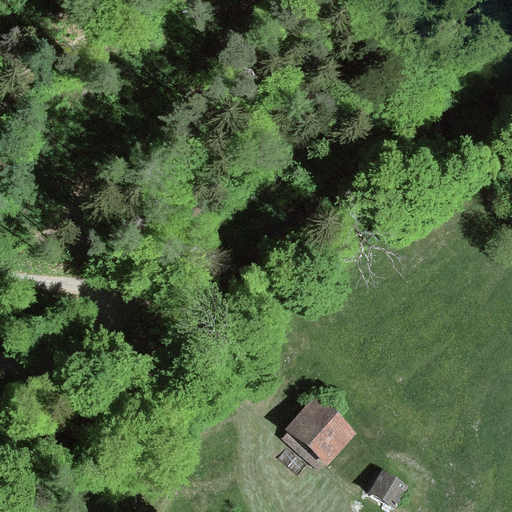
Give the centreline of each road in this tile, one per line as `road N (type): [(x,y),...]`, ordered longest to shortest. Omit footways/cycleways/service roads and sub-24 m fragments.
road 1 (track): [(115,302),(150,286),(306,150),(455,38),(483,0)]
road 2 (track): [(0,276),(100,291),(119,315),(97,339),(0,361)]
